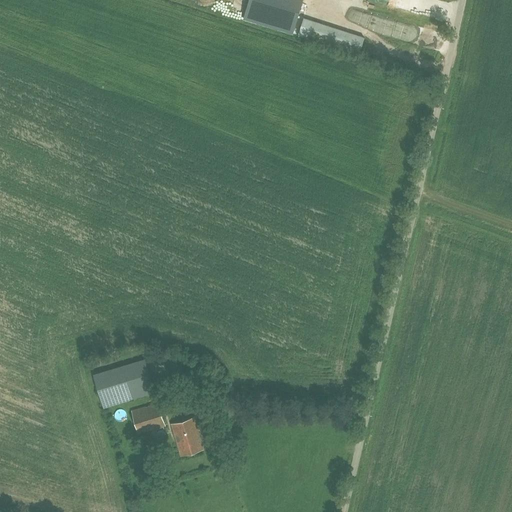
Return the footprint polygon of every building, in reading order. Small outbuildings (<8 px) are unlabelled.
[(290,0),(249,0),(244,19),(293,33),(302,3),(290,0)] [(155,393),(145,358),(93,374),(104,408),(155,393)] [(165,389),(191,381),(187,369),(161,377),(165,389)] [(139,432),(165,425),(158,403),(132,411),(139,432)] [(194,417),(172,424),(181,455),(204,449),(194,417)]
